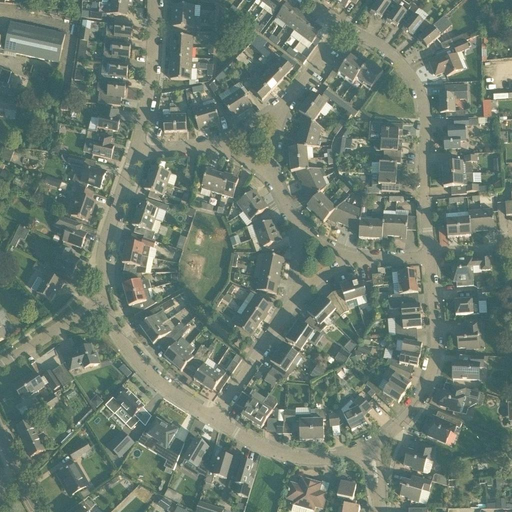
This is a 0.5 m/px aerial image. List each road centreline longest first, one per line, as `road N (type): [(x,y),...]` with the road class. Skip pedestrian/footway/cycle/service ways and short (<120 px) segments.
road 1 (residential): [(428,253),(420,98),(399,64),(342,24)]
road 2 (residential): [(369,444),(416,404),(432,368),(428,253)]
road 3 (residential): [(216,418),(127,349),(104,298)]
road 4 (residential): [(369,444),(301,458),(273,452),(216,418)]
road 5 (residential): [(104,298),(103,243),(135,149)]
road 6 (residential): [(135,149),(154,0)]
road 7 (residential): [(216,418),(294,296)]
road 8 (residential): [(0,366),(104,298)]
